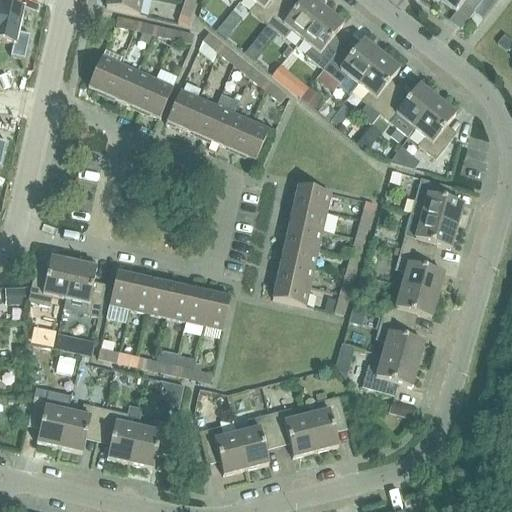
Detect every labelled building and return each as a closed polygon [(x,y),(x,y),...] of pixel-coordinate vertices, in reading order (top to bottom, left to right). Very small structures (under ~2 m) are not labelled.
[(142,0),(108,0),(106,11),(138,18),(142,0)] [(272,0),(243,0),(254,8),(249,16),(265,29),(282,8),(272,1),(272,0)] [(304,0),(292,16),(282,8),(265,29),(266,30),(273,35),(283,43),(289,35),(300,44),(324,14),(306,0),(304,0)] [(442,0),(441,3),(457,15),(469,0),(473,0),(481,6),(485,0),(442,0)] [(486,14),(494,4),(488,0),(485,0),(481,6),(479,9),(486,14)] [(0,9),(0,46),(14,50),(11,62),(24,65),(30,41),(17,38),(22,15),(0,9)] [(187,29),(191,17),(182,14),(177,26),(187,29)] [(342,29),(324,14),(300,44),(311,53),(305,61),(321,74),(338,53),(329,46),(342,29)] [(115,31),(127,34),(129,24),(117,22),(115,31)] [(141,37),(153,40),(155,30),(143,27),(141,37)] [(221,28),(216,34),(225,42),(230,36),(221,28)] [(155,30),(153,40),(165,42),(167,33),(155,30)] [(181,36),(179,45),(191,48),(193,39),(181,36)] [(498,47),(507,54),(511,47),(511,43),(505,38),(498,47)] [(208,49),(218,57),(224,50),(214,42),(208,49)] [(344,79),(356,89),(380,59),(362,44),(348,61),(338,53),(321,74),(338,87),(344,79)] [(251,48),(244,57),(253,64),(260,56),(251,48)] [(224,50),(218,57),(227,65),(233,58),(224,50)] [(106,99),(119,69),(118,68),(122,60),(105,53),(102,61),(101,61),(88,91),(106,99)] [(399,74),(380,59),(356,89),(368,98),(361,106),(365,109),(358,118),(370,128),(378,119),(394,98),(385,91),(399,74)] [(248,82),(255,75),(245,67),(239,74),(248,82)] [(123,107),(137,76),(119,69),(106,99),(123,107)] [(321,74),(314,83),(330,96),(338,87),(321,74)] [(255,75),(248,82),(259,90),(264,83),(255,75)] [(154,84),(137,76),(123,107),(141,115),(154,84)] [(172,92),(154,84),(141,115),(159,123),(172,92)] [(297,84),(290,93),(299,101),(307,92),(297,84)] [(198,103),(196,102),(200,93),(186,87),(182,96),(179,95),(166,126),(184,134),(198,103)] [(404,106),(394,98),(378,119),(370,128),(386,141),(393,132),(396,134),(402,125),(413,134),(437,104),(418,89),(404,106)] [(312,111),(320,99),(308,91),(300,103),(312,111)] [(286,100),(276,92),(270,99),(280,107),(286,100)] [(198,103),(184,134),(202,141),(215,111),(198,103)] [(455,118),(437,104),(413,134),(424,142),(417,150),(435,164),(451,144),(441,136),(455,118)] [(219,149),(233,118),(215,111),(202,141),(219,149)] [(343,126),(342,119),(337,116),(330,125),(339,132),(343,126)] [(237,157),(250,126),(233,118),(219,149),(237,157)] [(269,134),(250,126),(237,157),(255,165),(263,146),(269,134)] [(362,140),(356,148),(365,155),(372,147),(362,140)] [(411,161),(404,170),(414,173),(419,166),(411,161)] [(410,219),(420,221),(456,232),(462,208),(441,202),(445,190),(420,183),(410,219)] [(297,190),(293,209),(326,217),(330,197),(297,190)] [(371,221),(374,208),(365,206),(362,218),(371,221)] [(322,235),(326,217),(293,209),(289,228),(322,235)] [(410,219),(399,254),(425,261),(429,248),(450,254),(456,232),(420,221),(410,219)] [(289,228),(285,247),(317,254),(322,235),(289,228)] [(364,245),(367,233),(358,231),(355,243),(364,245)] [(364,245),(355,243),(351,255),(360,258),(364,245)] [(313,273),(317,254),(285,247),(280,265),(313,273)] [(405,277),(401,290),(436,300),(443,277),(422,272),(425,261),(399,254),(394,274),(405,277)] [(65,303),(73,267),(50,262),(45,283),(33,280),(27,306),(49,311),(52,300),(65,303)] [(280,265),(276,284),(309,291),(313,273),(280,265)] [(73,267),(65,303),(78,306),(76,316),(98,321),(104,296),(91,293),(96,272),(73,267)] [(348,268),(344,280),(353,282),(357,270),(348,268)] [(109,309),(128,314),(135,281),(116,276),(109,309)] [(350,294),(353,282),(344,280),(341,292),(350,294)] [(154,285),(135,281),(128,314),(147,318),(154,285)] [(305,311),(309,291),(276,284),(272,303),(305,311)] [(147,318),(165,322),(173,289),(154,285),(147,318)] [(191,293),(173,289),(165,322),(184,326),(191,293)] [(430,323),(436,300),(401,290),(397,304),(386,301),(380,323),(405,330),(409,317),(430,323)] [(25,308),(24,291),(4,292),(5,309),(25,308)] [(191,293),(184,326),(203,330),(210,298),(191,293)] [(229,302),(210,298),(203,330),(222,335),(229,302)] [(328,302),(325,315),(334,317),(337,304),(328,302)] [(343,319),(346,307),(337,304),(334,317),(343,319)] [(351,314),(347,326),(359,329),(362,318),(351,314)] [(385,346),(381,360),(417,370),(423,347),(402,341),(405,330),(380,323),(374,343),(385,346)] [(51,348),(52,336),(30,333),(29,345),(51,348)] [(77,358),(90,361),(93,346),(80,343),(77,358)] [(14,351),(15,361),(26,361),(25,350),(14,351)] [(341,351),(339,359),(350,362),(352,354),(341,351)] [(110,365),(112,355),(99,352),(97,363),(110,365)] [(65,375),(69,362),(54,358),(51,371),(65,375)] [(122,368),(135,371),(137,361),(124,358),(122,368)] [(410,392),(417,370),(381,360),(378,372),(367,369),(361,391),(386,398),(390,386),(410,392)] [(149,363),(137,361),(135,371),(147,374),(149,363)] [(172,379),(174,369),(162,366),(159,377),(172,379)] [(79,368),(74,395),(85,397),(90,370),(79,368)] [(174,369),(172,379),(184,382),(187,372),(174,369)] [(209,388),(212,377),(199,375),(197,385),(209,388)] [(315,399),(316,406),(319,417),(306,420),(315,456),(338,450),(332,429),(345,426),(338,401),(327,404),(325,396),(315,399)] [(36,447),(59,452),(67,416),(54,413),(56,402),(42,399),(35,397),(29,422),(41,426),(36,447)] [(87,436),(99,438),(105,413),(83,408),(80,419),(67,416),(59,452),(82,457),(87,436)] [(105,413),(99,438),(111,441),(106,463),(129,468),(137,432),(124,429),(126,418),(105,413)] [(290,413),(268,419),(275,444),(287,441),(292,462),(315,456),(306,420),(293,423),(290,413)] [(249,434),(236,438),(245,474),(268,468),(263,447),(275,444),(268,419),(247,424),(249,434)] [(151,435),(137,432),(129,468),(152,473),(157,452),(169,454),(175,429),(153,424),(151,435)] [(222,480),(245,474),(236,438),(223,441),(220,431),(198,436),(206,469),(207,468),(205,461),(217,458),(222,480)]
